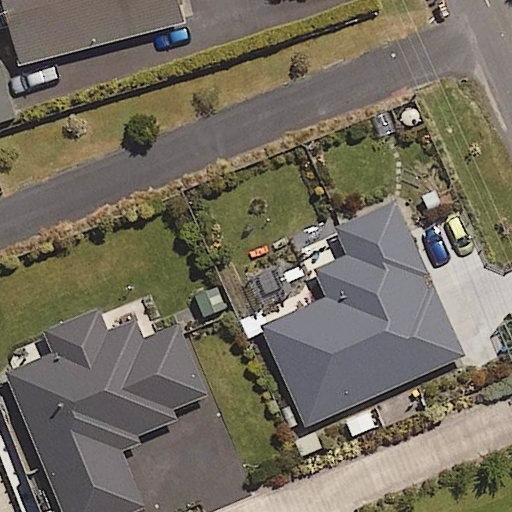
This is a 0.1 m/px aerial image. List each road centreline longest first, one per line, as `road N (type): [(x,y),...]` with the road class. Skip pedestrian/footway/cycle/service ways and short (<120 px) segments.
road 1 (residential): [(500,46),(0,246)]
road 2 (residential): [(511,426),(309,511)]
